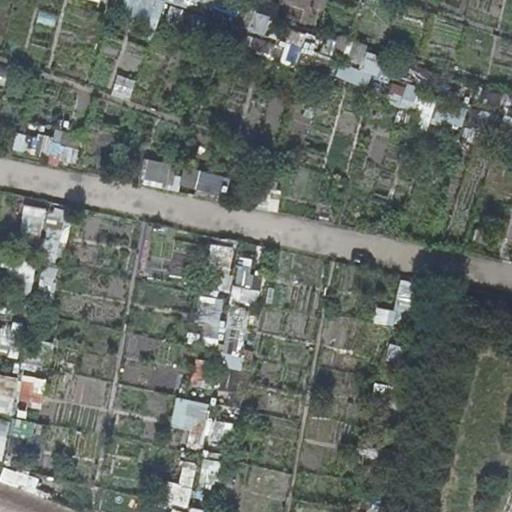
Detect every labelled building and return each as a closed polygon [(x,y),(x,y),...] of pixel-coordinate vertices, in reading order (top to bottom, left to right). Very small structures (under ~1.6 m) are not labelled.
[(328,69),(326,78),(373,85),(379,47),(318,38),(317,45),(291,41),(287,63),(328,69)] [(104,86),(111,67),(95,62),(88,81),(104,86)] [(460,129),(465,106),(416,97),(418,87),(389,82),(385,104),(416,110),(412,127),(428,130),(429,123),(460,129)] [(74,159),(75,135),(41,133),(40,157),(74,159)] [(138,183),(168,188),(172,165),(142,159),(138,183)] [(222,194),(225,175),(181,170),(179,188),(222,194)] [(21,206),(20,224),(41,225),(42,207),(21,206)] [(236,274),(234,301),(256,303),(258,275),(236,274)] [(0,412),(8,414),(16,377),(0,374),(0,412)] [(18,401),(40,403),(41,377),(19,376),(18,401)] [(187,429),(186,448),(202,449),(205,401),(172,399),(170,428),(187,429)] [(0,451),(10,422),(0,418),(0,451)] [(25,440),(41,445),(46,426),(31,421),(25,440)]
